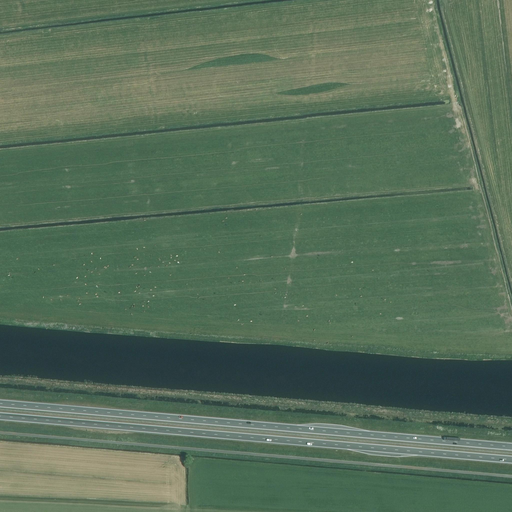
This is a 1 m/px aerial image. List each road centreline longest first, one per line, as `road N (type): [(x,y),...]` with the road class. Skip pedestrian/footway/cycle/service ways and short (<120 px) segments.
road 1 (trunk): [(511,447),(0,403)]
road 2 (trunk): [(0,416),(511,459)]
